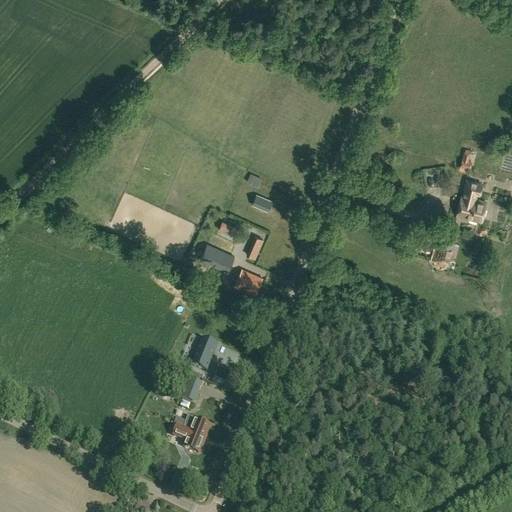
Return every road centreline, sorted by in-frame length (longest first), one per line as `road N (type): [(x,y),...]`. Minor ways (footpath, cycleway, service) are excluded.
road 1 (unclassified): [(214,511),(398,0)]
road 2 (track): [(229,0),(0,223)]
road 3 (unclassified): [(200,511),(0,414)]
